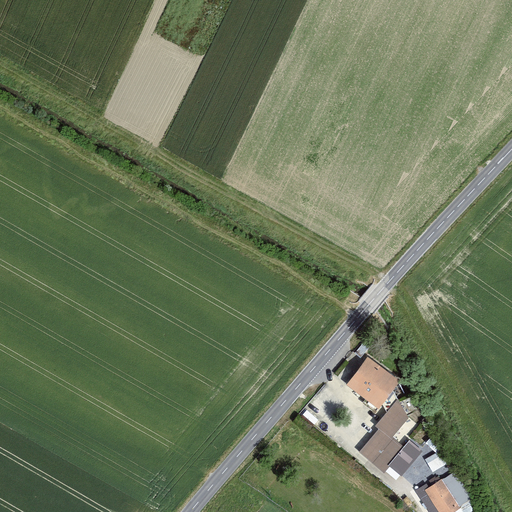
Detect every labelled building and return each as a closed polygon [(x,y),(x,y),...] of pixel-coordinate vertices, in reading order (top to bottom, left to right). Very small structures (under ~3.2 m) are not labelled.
[(371,354),(350,382),(382,405),(403,378),(371,354)] [(377,423),(378,426),(380,427),(361,450),(386,470),(393,466),(403,473),(425,449),(412,439),(405,444),(394,433),(409,414),(400,398),(377,423)] [(311,401),(304,415),(318,422),(324,408),(311,401)] [(434,469),(445,464),(440,454),(429,459),(434,469)] [(444,479),(427,487),(442,511),(453,511),(461,506),(444,479)]
